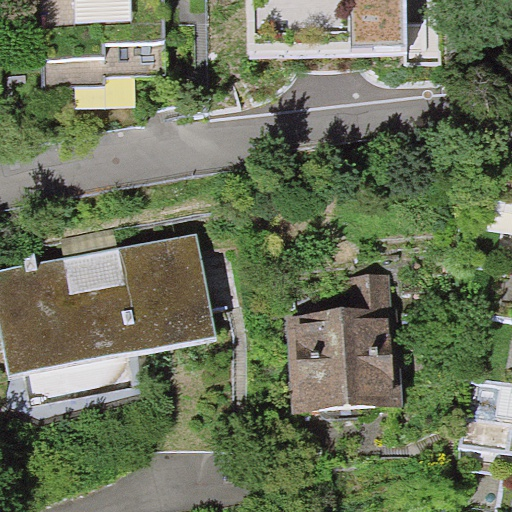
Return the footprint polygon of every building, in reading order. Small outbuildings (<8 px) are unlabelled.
[(171,63),(169,0),(40,0),(43,104),(139,102),(138,64),(171,63)] [(243,0),(243,19),(414,17),(414,0),(243,0)] [(0,308),(13,376),(219,335),(199,235),(0,273),(0,308)] [(511,511),(511,276),(487,272),(460,464),(502,471),(496,511),(511,511)] [(298,414),(399,407),(391,277),(353,280),(355,312),(292,316),(298,414)]
